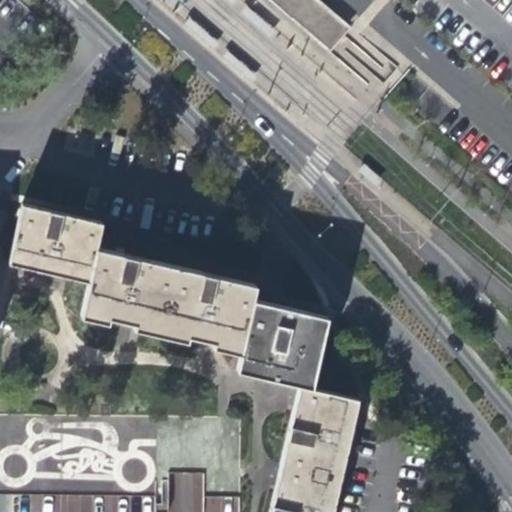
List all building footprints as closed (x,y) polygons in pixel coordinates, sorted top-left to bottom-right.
[(269,0),(310,35),(330,11),(316,0),(269,0)] [(241,12),(270,38),(276,31),(246,6),(241,12)] [(330,11),(310,35),(329,51),(349,28),(330,11)] [(184,24),(213,50),(219,44),(190,18),(184,24)] [(222,57),(251,82),(257,76),(227,50),(222,57)] [(103,219),(24,198),(10,259),(64,271),(91,278),(99,243),(103,219)] [(174,262),(99,243),(85,314),(111,320),(113,314),(126,316),(139,319),(139,324),(166,330),(174,262)] [(259,282),(174,262),(166,330),(191,336),(192,330),(213,335),(218,336),(218,343),(244,349),(256,294),(259,282)] [(331,313),(256,294),(244,349),(240,366),(301,380),(316,383),(331,313)] [(360,394),(301,380),(284,459),(340,479),(350,436),(360,394)] [(332,511),(340,479),(284,459),(273,507),(271,511),(332,511)] [(65,511),(65,498),(53,498),(52,511),(65,511)]
